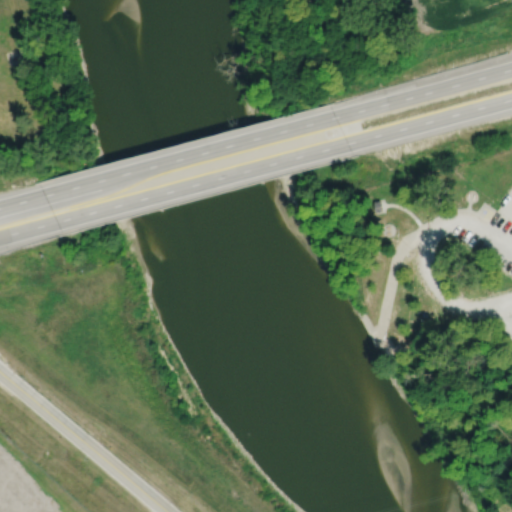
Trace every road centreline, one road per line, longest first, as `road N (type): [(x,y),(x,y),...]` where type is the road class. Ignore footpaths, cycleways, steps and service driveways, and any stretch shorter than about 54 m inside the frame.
road 1 (trunk): [(56,223),(348,142)]
road 2 (trunk): [(334,119),(44,195)]
road 3 (tertiary): [(0,371),(167,511)]
road 4 (trunk): [(511,67),(334,119)]
road 5 (trunk): [(348,142),(511,97)]
